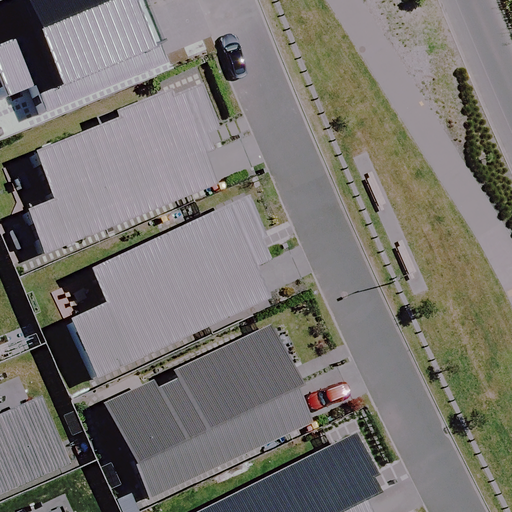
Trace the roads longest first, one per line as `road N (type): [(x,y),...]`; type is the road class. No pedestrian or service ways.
road 1 (residential): [(226,0),(326,252),(458,511)]
road 2 (secondary): [(511,126),(458,0)]
